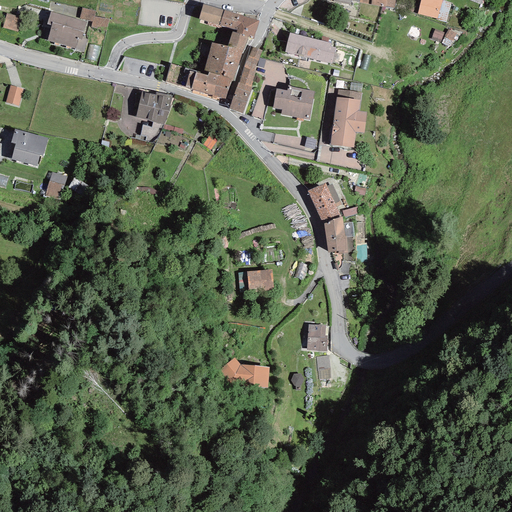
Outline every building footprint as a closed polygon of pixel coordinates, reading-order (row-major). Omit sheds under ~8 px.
[(327,0),(337,2),(336,7),(358,11),(359,4),(392,10),(393,0),(327,0)] [(442,2),(433,0),(421,0),(417,16),(437,21),(442,2)] [(83,6),(81,17),(93,20),(91,25),(108,29),(110,18),(97,15),(98,9),(83,6)] [(231,52),(242,56),(252,43),(258,26),(206,10),(201,26),(235,36),(231,52)] [(22,20),(6,15),(3,28),(18,32),(22,20)] [(85,29),(51,18),(42,45),(76,57),(85,29)] [(435,28),(433,39),(453,43),(456,30),(447,28),(447,30),(435,28)] [(336,50),(289,39),(284,59),(332,70),(336,50)] [(231,52),(214,47),(206,79),(196,77),(191,90),(227,103),(242,56),(231,52)] [(262,53),(253,50),(248,59),(259,62),(262,53)] [(259,62),(248,59),(244,70),(254,74),(259,62)] [(254,74),(244,70),(239,85),(250,88),(254,74)] [(23,90),(10,87),(5,104),(18,107),(23,90)] [(249,97),(236,92),(228,112),(242,117),(249,97)] [(310,95),(273,92),(271,115),(309,117),(310,95)] [(170,103),(142,96),(135,119),(164,126),(170,103)] [(358,107),(334,104),(329,152),(352,155),(358,107)] [(46,146),(17,138),(9,164),(38,173),(46,146)] [(52,171),(47,193),(61,197),(67,175),(52,171)] [(339,219),(324,189),(306,199),(321,228),(323,227),(339,219)] [(342,224),(323,227),(326,258),(346,256),(342,224)] [(270,268),(245,271),(247,289),(272,287),(270,268)] [(329,328),(308,327),(307,352),(328,353),(329,328)] [(265,365),(242,364),(234,357),(220,371),(232,386),(264,388),(265,365)] [(329,357),(316,357),(317,373),(330,372),(329,357)]
